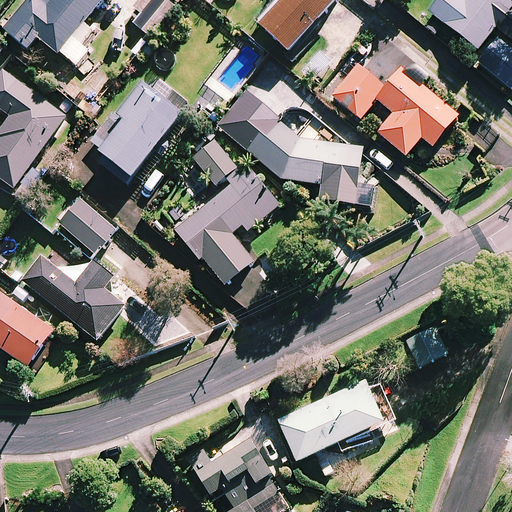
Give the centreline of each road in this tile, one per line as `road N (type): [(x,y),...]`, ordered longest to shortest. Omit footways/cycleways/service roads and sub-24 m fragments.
road 1 (tertiary): [(511,222),(162,400),(52,433),(0,433)]
road 2 (residential): [(511,366),(458,511)]
